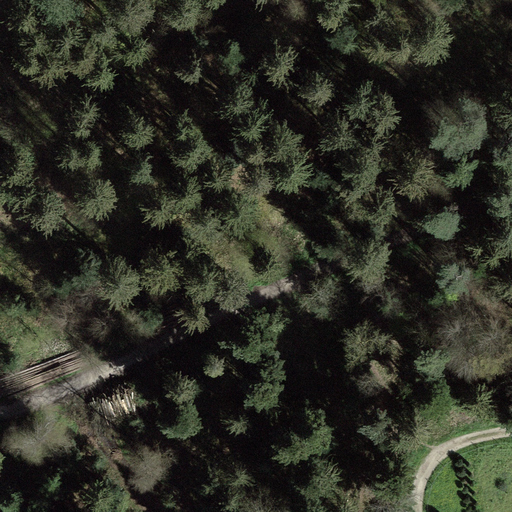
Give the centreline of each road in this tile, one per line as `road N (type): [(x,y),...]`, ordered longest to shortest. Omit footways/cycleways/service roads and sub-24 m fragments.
road 1 (track): [(0,413),(171,360),(511,203)]
road 2 (track): [(511,446),(416,459),(423,511)]
